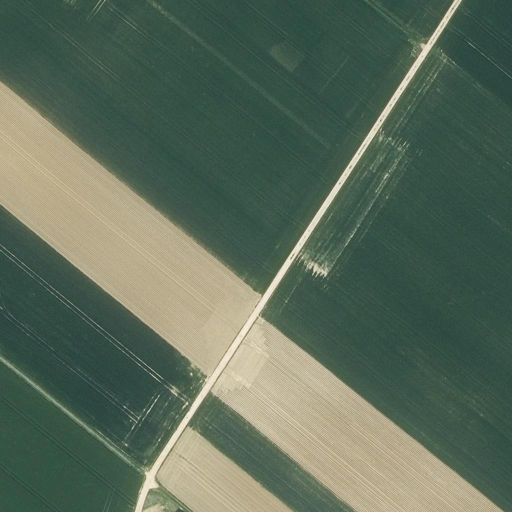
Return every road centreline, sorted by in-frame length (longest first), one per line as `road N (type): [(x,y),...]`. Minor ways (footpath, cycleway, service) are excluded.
road 1 (track): [(138,511),(155,467),(459,0)]
road 2 (track): [(188,511),(0,358)]
